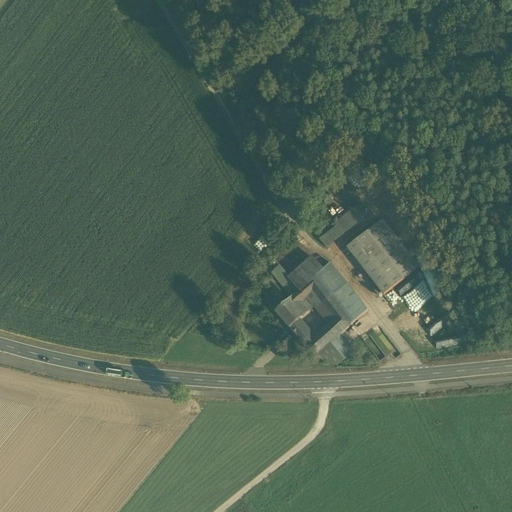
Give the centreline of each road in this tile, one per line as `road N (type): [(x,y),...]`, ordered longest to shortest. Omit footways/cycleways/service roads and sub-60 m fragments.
road 1 (secondary): [(323,383),(90,368),(0,345)]
road 2 (track): [(158,0),(310,250),(340,264)]
road 3 (track): [(217,99),(381,0)]
road 4 (unclassified): [(323,383),(318,427),(217,511)]
road 5 (unclassified): [(340,264),(422,376)]
